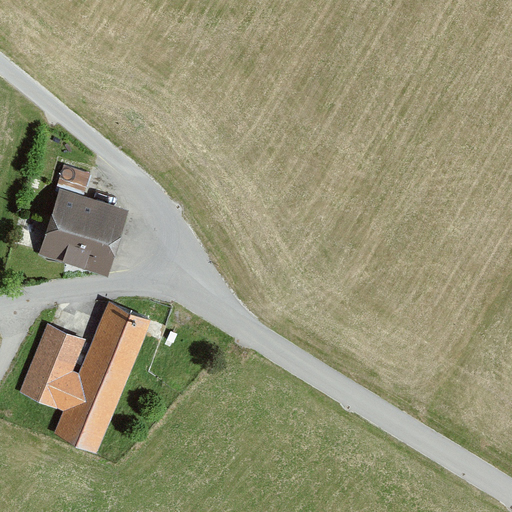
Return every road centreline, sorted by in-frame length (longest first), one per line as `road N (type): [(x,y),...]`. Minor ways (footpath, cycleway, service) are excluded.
road 1 (unclassified): [(511,493),(255,336),(170,268)]
road 2 (unclassified): [(0,67),(129,175),(148,203),(170,268)]
road 3 (unclassified): [(170,268),(21,295)]
